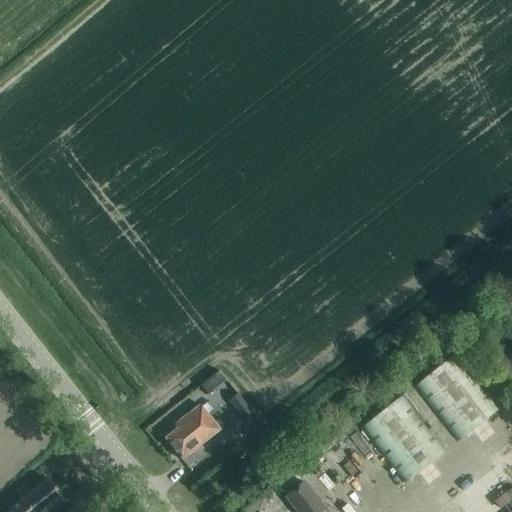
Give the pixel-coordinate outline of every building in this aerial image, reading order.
[(505,345),(488,358),(504,378),(511,371),(511,352),(505,344),(505,345)] [(458,441),(499,410),(486,394),(454,355),(414,387),(445,426),(458,441)] [(218,371),(199,386),(206,395),(225,380),(218,371)] [(404,484),(445,452),(433,436),(400,396),(360,429),(392,468),(404,484)] [(181,460),(196,448),(219,430),(200,404),(174,425),(177,429),(164,439),(181,460)] [(372,488),(381,483),(369,465),(360,471),(372,488)] [(47,511),(64,499),(48,479),(11,509),(7,511),(47,511)] [(327,511),(305,483),(301,485),(285,497),(296,511),(327,511)]
